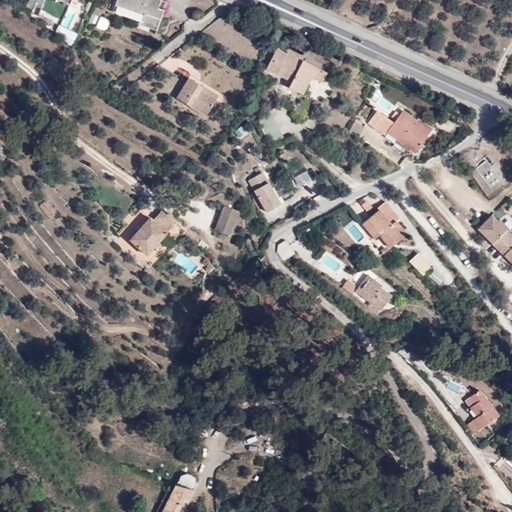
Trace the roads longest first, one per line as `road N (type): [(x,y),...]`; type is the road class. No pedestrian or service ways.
road 1 (residential): [(493,104),(469,142),(286,227),(272,253),(417,377),(511,509)]
road 2 (primary): [(493,104),(258,0)]
